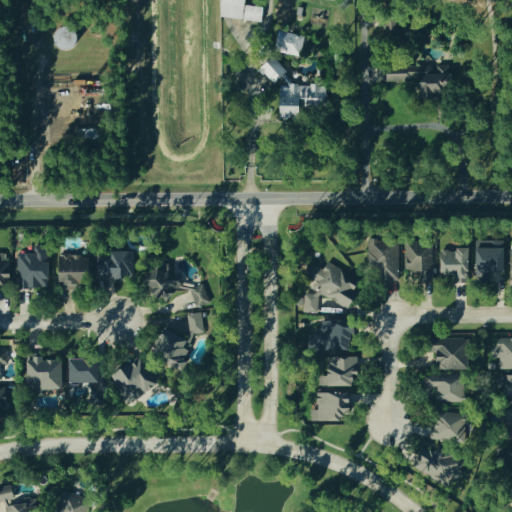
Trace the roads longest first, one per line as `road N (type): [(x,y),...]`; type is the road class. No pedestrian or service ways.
road 1 (tertiary): [(511,198),(0,202)]
road 2 (residential): [(411,511),(344,468),(266,444),(0,449)]
road 3 (residential): [(239,201),(242,444)]
road 4 (residential): [(266,444),(266,201)]
road 5 (residential): [(389,420),(395,325),(511,315)]
